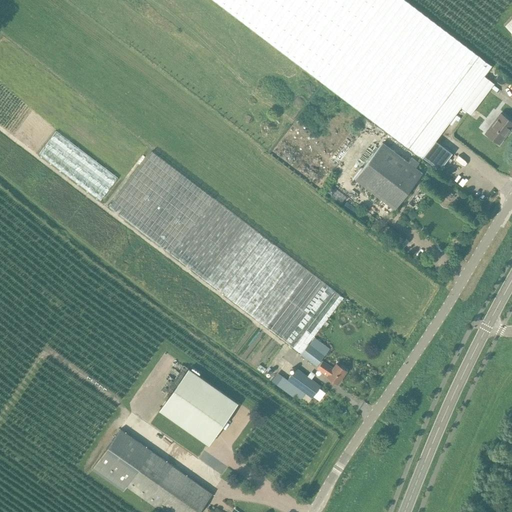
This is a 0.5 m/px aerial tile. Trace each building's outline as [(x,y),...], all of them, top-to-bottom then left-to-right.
[(404,0),(213,0),(312,75),(422,158),(423,157),(439,170),(452,153),(436,140),(462,106),(471,113),(494,83),(485,76),(492,66),(404,0)] [(511,124),(511,122),(500,113),(485,133),(499,144),(505,135),(505,134),(511,124)] [(39,154),(100,201),(118,179),(56,131),(39,154)] [(422,173),(415,168),(419,163),(412,158),(408,162),(383,143),(355,179),(394,209),(422,173)] [(330,349),(314,336),(344,298),(151,151),(109,207),(301,353),(316,366),(330,349)] [(322,361),(317,369),(328,377),(327,377),(337,384),(346,370),(336,364),(333,369),(322,361)] [(188,368),(159,410),(208,445),(238,403),(188,368)] [(321,386),(296,368),(287,380),(283,377),(277,385),(292,396),(294,394),(301,399),(302,398),(309,402),(312,398),(314,396),(320,401),(326,392),(320,388),(321,386)] [(151,423),(166,434),(173,423),(158,413),(151,423)] [(126,485),(163,511),(198,511),(212,493),(120,429),(92,469),(122,490),(126,485)]
